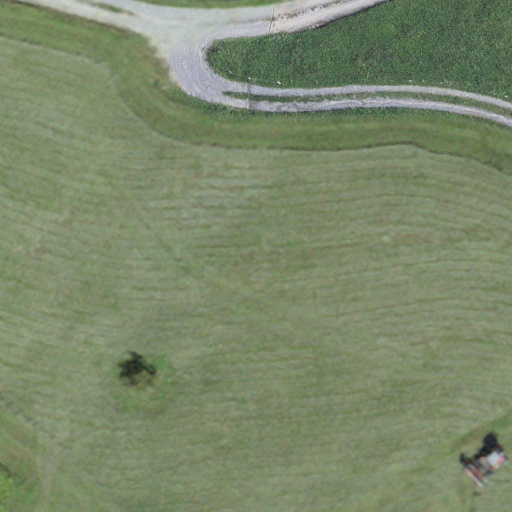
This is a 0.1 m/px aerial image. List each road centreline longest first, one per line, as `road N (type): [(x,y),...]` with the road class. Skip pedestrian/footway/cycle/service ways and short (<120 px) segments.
road 1 (track): [(511,125),(478,106),(258,105),(190,89),(191,33)]
road 2 (track): [(44,0),(191,33),(291,27),(370,0)]
